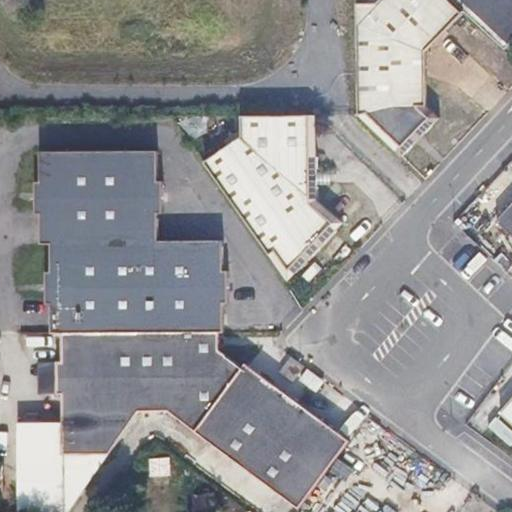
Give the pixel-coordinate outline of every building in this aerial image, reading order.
[(380,0),(360,1),(360,113),(403,156),(440,116),(428,104),(425,50),(464,10),(453,0),(380,0)] [(511,0),(453,0),(464,10),(505,49),(511,41),(511,0)] [(241,134),(202,162),(286,282),(341,223),(315,200),(314,113),(240,114),(241,134)] [(35,245),(46,245),(46,272),(41,272),(42,305),(47,305),(48,331),(59,331),(59,334),(138,333),(219,333),(219,330),(225,330),(224,301),(230,300),(229,268),(224,268),(223,238),(158,240),(157,212),(163,212),(162,180),(156,180),(156,149),(39,152),(40,181),(30,182),(30,215),(35,214),(35,245)] [(511,201),(497,219),(511,232),(511,201)] [(60,361),(55,361),(55,393),(61,393),(61,423),(62,454),(79,453),(108,453),(131,422),(140,410),(138,333),(59,334),(60,361)] [(219,333),(138,333),(140,410),(169,410),(199,432),(247,364),(242,360),(238,364),(219,347),(219,333)] [(350,439),(247,364),(199,432),(301,506),(350,439)] [(511,400),(503,411),(511,418),(511,400)] [(511,427),(496,416),(488,427),(506,441),(511,432),(511,427)] [(203,493),(193,495),(196,509),(216,506),(213,491),(209,492),(203,493)] [(285,511),(270,501),(262,511),(285,511)]
